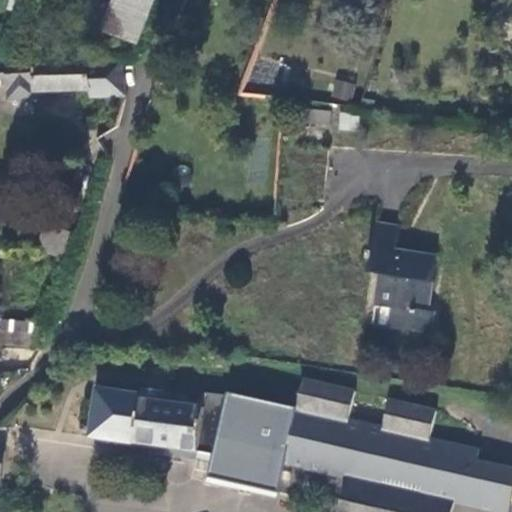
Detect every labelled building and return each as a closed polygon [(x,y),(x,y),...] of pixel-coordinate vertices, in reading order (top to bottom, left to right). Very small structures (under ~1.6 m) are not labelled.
[(10,0),(8,10),(25,15),(28,0),(10,0)] [(135,46),(152,0),(116,0),(104,33),(135,46)] [(118,46),(105,41),(101,51),(114,56),(118,46)] [(0,86),(5,86),(7,101),(33,100),(34,93),(90,91),(91,98),(125,95),(120,63),(87,63),(87,60),(31,61),(0,64),(0,86)] [(365,68),(351,64),(348,79),(361,82),(365,68)] [(332,96),(352,100),(355,83),(335,79),(332,96)] [(287,88),(285,99),(299,101),(300,90),(287,88)] [(331,114),(296,110),(295,123),(330,127),(331,114)] [(341,129),(359,131),(361,118),(342,116),(341,129)] [(398,226),(375,223),(371,251),(368,251),(367,259),(370,259),(368,273),(380,275),(376,305),(392,308),(390,328),(430,334),(434,313),(427,312),(435,256),(395,248),(398,226)] [(75,234),(60,229),(46,225),(36,250),(66,260),(75,234)] [(36,334),(0,330),(0,344),(35,346),(36,334)] [(172,380),(173,362),(146,361),(145,379),(172,380)] [(221,420),(202,415),(197,453),(213,456),(209,477),(277,492),(284,463),(286,454),(330,464),(329,474),(347,478),(339,511),(452,511),(454,503),(464,505),(467,495),(510,505),(511,497),(511,469),(477,461),(479,451),(431,439),(437,410),(390,400),(383,429),(350,421),(355,392),(303,381),(296,409),(228,394),(221,420)] [(197,453),(202,415),(204,408),(139,399),(140,395),(98,389),(90,438),(197,453)] [(194,473),(209,477),(213,456),(197,453),(194,473)] [(284,463),(329,474),(330,464),(286,454),(284,463)] [(492,511),(508,511),(510,505),(467,495),(464,505),(492,511)] [(67,511),(74,511),(77,499),(69,497),(65,511),(67,511)]
